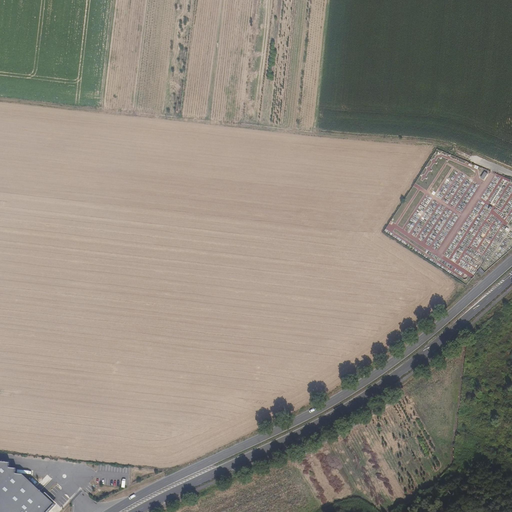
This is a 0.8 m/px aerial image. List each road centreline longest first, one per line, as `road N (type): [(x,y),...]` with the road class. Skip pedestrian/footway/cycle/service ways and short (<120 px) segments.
road 1 (secondary): [(511,259),(410,349),(336,399),(111,511)]
road 2 (secondary): [(134,511),(344,408),(511,278)]
